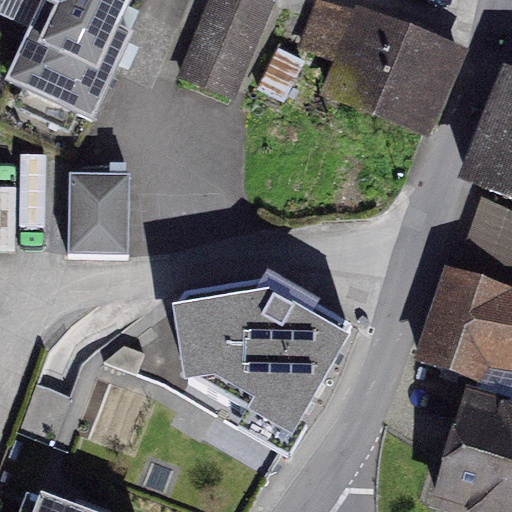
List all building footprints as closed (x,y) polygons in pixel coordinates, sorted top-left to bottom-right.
[(127,0),(50,0),(14,79),(89,113),(126,32),(114,28),(127,0)] [(270,7),(253,0),(217,0),(187,74),(234,93),(270,7)] [(461,56),(333,7),(317,47),(354,62),(339,100),(430,135),(461,56)] [(511,87),(477,177),(511,190),(511,87)] [(130,181),(71,180),(69,260),(128,261),(130,181)] [(511,387),(511,235),(478,222),(419,381),(472,397),(486,383),(511,387)] [(354,338),(260,287),(178,303),(187,379),(245,410),(235,428),(288,457),(354,338)] [(511,511),(511,426),(457,409),(424,511),(511,511)] [(93,511),(42,494),(34,511),(93,511)]
